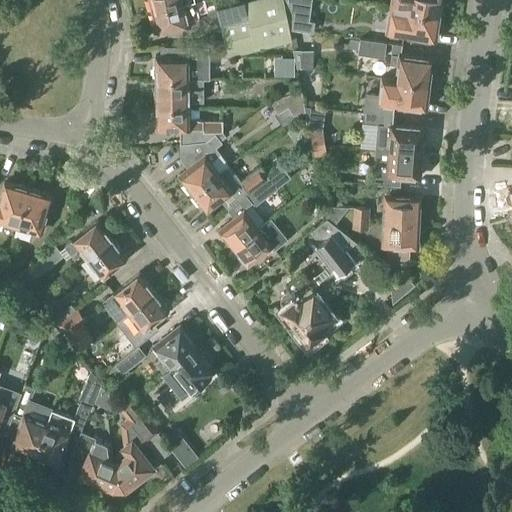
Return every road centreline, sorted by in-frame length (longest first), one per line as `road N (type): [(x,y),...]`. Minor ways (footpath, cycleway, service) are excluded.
road 1 (residential): [(311,418),(86,133)]
road 2 (residential): [(479,295),(469,198),(490,0)]
road 3 (residential): [(479,295),(311,418)]
road 4 (residential): [(311,418),(198,511)]
road 5 (residential): [(86,133),(100,31),(92,0)]
